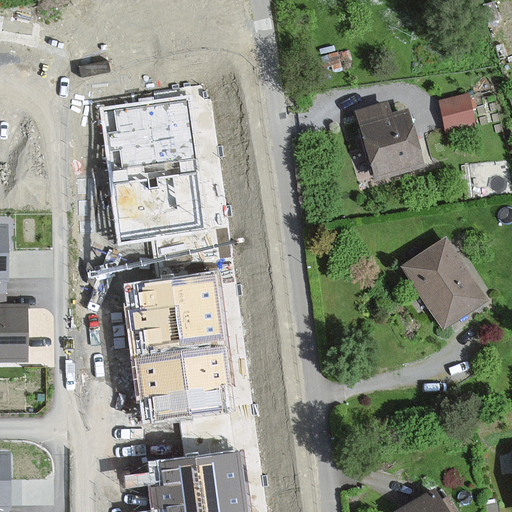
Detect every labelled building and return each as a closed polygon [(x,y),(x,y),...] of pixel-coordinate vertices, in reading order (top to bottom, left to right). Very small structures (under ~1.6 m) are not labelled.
[(118,185),(125,237),(156,233),(228,224),(220,161),(215,124),(212,101),(205,101),(203,87),(158,93),(160,106),(106,113),(114,168),(129,166),(130,174),(131,183),(118,185)] [(466,96),(440,101),(446,132),(472,126),(466,96)] [(385,105),(354,114),(373,180),(420,167),(404,112),(388,116),(385,105)] [(235,277),(228,224),(156,233),(164,286),(235,277)] [(444,239),(399,267),(440,330),(484,302),(444,239)] [(244,339),(235,277),(164,286),(131,291),(139,352),(148,417),(180,413),(252,403),(244,339)] [(27,307),(7,307),(0,307),(0,366),(27,366),(27,307)] [(259,454),(252,403),(180,413),(186,464),(259,454)] [(0,454),(0,509),(10,510),(10,454),(0,454)] [(266,511),(259,454),(186,464),(156,468),(161,511),(266,511)] [(445,511),(434,493),(421,501),(401,511),(400,511),(445,511)]
